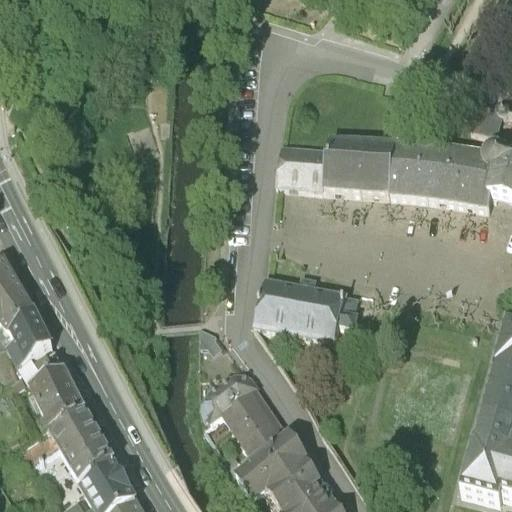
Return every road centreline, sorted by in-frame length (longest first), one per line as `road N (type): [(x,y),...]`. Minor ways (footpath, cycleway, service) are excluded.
road 1 (residential): [(511,103),(319,51),(295,58),(278,77),(238,309)]
road 2 (secondary): [(0,195),(182,511)]
road 3 (residential): [(238,309),(254,348),(364,511)]
